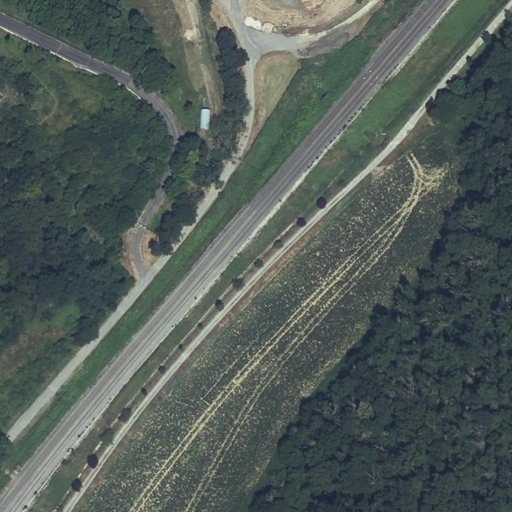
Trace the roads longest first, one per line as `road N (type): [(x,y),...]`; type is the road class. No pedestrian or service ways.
road 1 (track): [(146,277),(243,141),(250,63),(235,12),(221,0)]
road 2 (track): [(247,46),(329,32),(375,0)]
